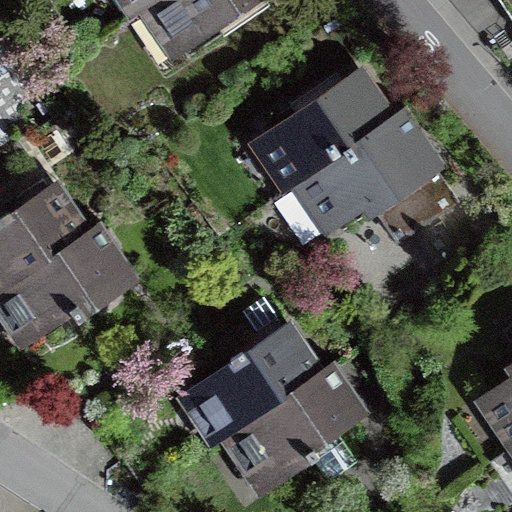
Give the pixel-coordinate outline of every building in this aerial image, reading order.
[(135,0),(141,8),(151,1),(152,0),(135,0)] [(251,0),(152,0),(151,1),(182,47),(251,0)] [(0,66),(15,57),(1,36),(0,36),(0,66)] [(264,137),(294,182),(305,175),(388,119),(357,73),(264,137)] [(447,209),(459,201),(398,112),(388,119),(305,175),(336,222),(367,200),(397,239),(446,206),(447,209)] [(68,163),(93,146),(71,114),(46,131),(68,163)] [(0,289),(83,234),(52,188),(11,216),(8,211),(0,216),(0,289)] [(92,227),(83,234),(0,289),(0,291),(30,336),(69,309),(78,321),(85,316),(77,304),(124,273),(92,227)] [(60,334),(55,327),(36,340),(47,374),(64,399),(131,354),(100,308),(60,334)] [(511,377),(489,394),(511,427),(511,327),(509,330),(511,334),(511,377)] [(192,391),(222,436),(316,373),(285,328),(245,355),(242,350),(230,358),(233,363),(192,391)] [(151,358),(98,394),(137,451),(190,415),(151,358)] [(357,412),(326,366),(233,429),(264,475),(303,448),(328,480),(357,460),(335,427),(357,412)]
